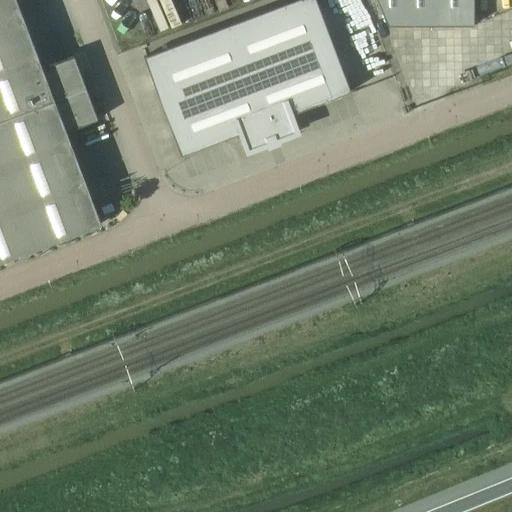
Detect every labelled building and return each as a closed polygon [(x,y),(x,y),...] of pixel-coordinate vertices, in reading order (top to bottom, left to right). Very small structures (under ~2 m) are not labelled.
[(42,68),(34,46),(24,20),(16,0),(0,0),(0,119),(54,99),(42,68)] [(181,156),(241,133),(248,150),(296,132),(290,115),(350,92),(315,0),(295,0),(143,58),(181,156)] [(473,0),(376,0),(387,26),(474,26),(473,0)] [(49,65),(42,68),(54,99),(85,87),(74,56),(49,65)] [(85,87),(54,99),(66,132),(73,129),(98,120),(85,87)] [(0,262),(101,224),(66,132),(54,99),(0,119),(0,262)]
